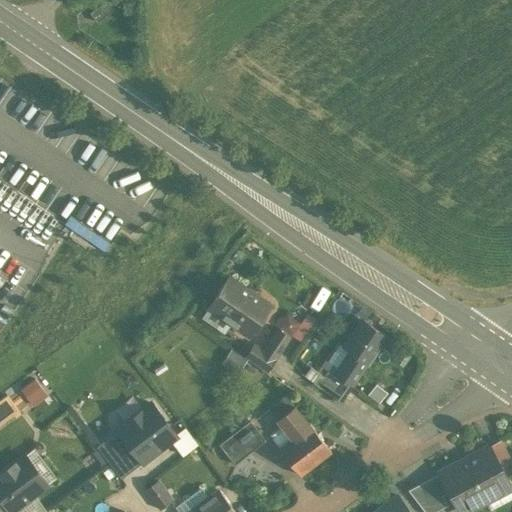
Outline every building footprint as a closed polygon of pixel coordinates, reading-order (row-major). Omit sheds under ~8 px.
[(121,0),(106,0),(89,13),(95,22),(123,2),(121,0)] [(270,304),(227,275),(206,308),(248,336),(270,304)] [(387,336),(361,319),(342,346),(349,351),(367,363),(368,364),(387,336)] [(278,329),(265,347),(278,356),(290,337),(278,329)] [(276,360),(254,345),(245,358),(267,373),(276,360)] [(349,351),(342,362),(330,354),(318,372),(347,393),(367,363),(349,351)] [(285,395),(268,408),(277,420),(280,418),(280,417),(294,406),(285,395)] [(117,428),(143,466),(181,439),(155,402),(117,428)] [(309,425),(294,406),(280,417),(280,418),(277,420),(282,426),(291,438),(279,447),(278,448),(300,475),(331,452),(310,425),(309,425)] [(250,421),(219,445),(235,465),(265,441),(250,421)] [(282,426),(270,435),(279,447),(291,438),(282,426)] [(489,446),(442,471),(464,511),(511,487),(489,446)] [(0,474),(0,497),(10,511),(46,485),(24,456),(0,474)] [(433,511),(447,505),(432,477),(408,490),(424,511),(433,511)] [(158,481),(145,490),(159,509),(171,500),(158,481)] [(233,511),(218,491),(189,511),(233,511)] [(409,511),(397,495),(374,511),(409,511)]
